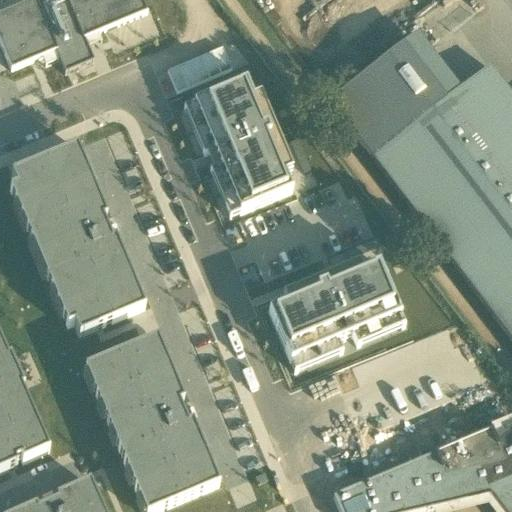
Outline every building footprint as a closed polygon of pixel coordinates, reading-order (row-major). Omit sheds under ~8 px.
[(139,0),(45,0),(0,19),(0,48),(11,75),(41,62),(55,56),(59,65),(64,79),(93,66),(87,52),(84,44),(98,38),(147,18),(139,0)] [(87,52),(101,46),(98,38),(84,44),(87,52)] [(416,38),(402,49),(445,105),(459,94),(416,38)] [(329,105),(371,161),(445,105),(402,49),(329,105)] [(222,51),(211,56),(221,78),(231,73),(222,51)] [(41,62),(45,71),(59,65),(55,56),(41,62)] [(211,56),(200,61),(209,83),(221,78),(211,56)] [(200,61),(189,65),(198,87),(209,83),(200,61)] [(189,65),(178,70),(187,92),(198,87),(189,65)] [(178,70),(167,75),(176,97),(187,92),(178,70)] [(459,94),(445,105),(371,161),(511,345),(511,101),(489,71),(459,94)] [(285,178),(253,102),(246,85),(193,107),(213,155),(220,169),(240,217),(292,196),(285,178)] [(253,102),(285,178),(291,175),(259,99),(253,102)] [(203,159),(213,155),(193,107),(183,111),(203,159)] [(311,173),(297,141),(290,145),(303,176),(311,173)] [(16,191),(9,194),(67,332),(74,329),(78,341),(144,314),(114,243),(111,244),(102,224),(106,222),(76,152),(11,179),(16,191)] [(220,169),(209,174),(229,222),(240,217),(220,169)] [(377,240),(345,253),(349,261),(380,248),(377,240)] [(361,275),(285,307),(268,314),(290,366),(338,346),(352,340),(400,320),(378,268),(361,275)] [(285,307),(361,275),(358,268),(283,300),(285,307)] [(400,320),(352,340),(357,350),(405,330),(400,320)] [(157,343),(84,373),(142,511),(167,511),(218,491),(192,427),(187,429),(178,408),(183,406),(157,343)] [(338,346),(290,366),(294,376),(342,356),(338,346)] [(0,478),(16,471),(15,467),(20,464),(22,468),(48,457),(20,394),(23,392),(10,362),(7,363),(0,347),(0,478)] [(511,419),(489,429),(491,434),(494,441),(504,437),(503,433),(511,429),(511,419)] [(434,458),(333,501),(337,511),(434,511),(490,499),(499,511),(510,511),(511,429),(503,433),(504,437),(494,441),(491,434),(434,457),(434,458)] [(99,511),(89,488),(55,503),(57,506),(44,511),(99,511)] [(499,511),(490,499),(434,511),(476,511),(486,510),(488,511),(499,511)]
